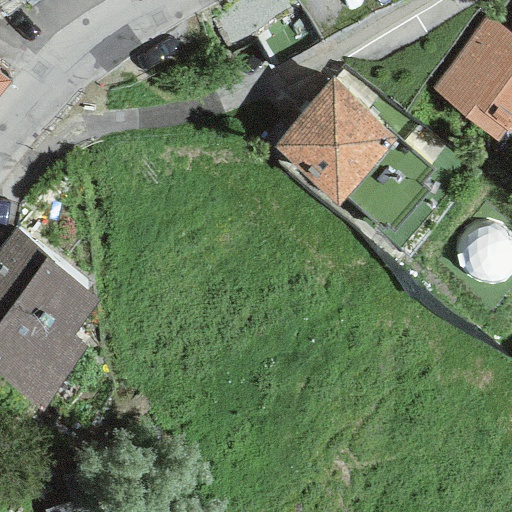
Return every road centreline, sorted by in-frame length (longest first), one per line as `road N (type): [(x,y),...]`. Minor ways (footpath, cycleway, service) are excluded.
road 1 (residential): [(0,140),(218,102),(432,0)]
road 2 (tertiary): [(0,140),(75,53),(169,0)]
